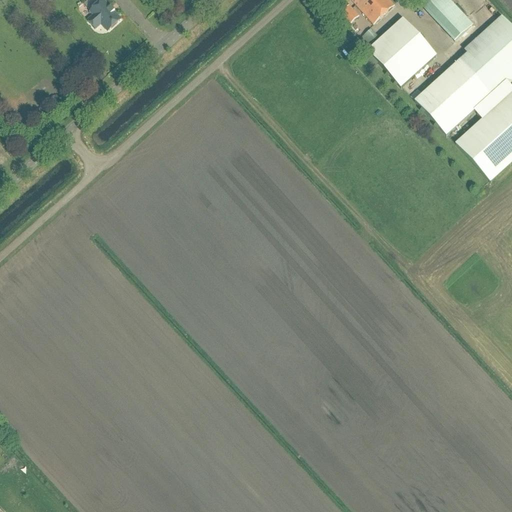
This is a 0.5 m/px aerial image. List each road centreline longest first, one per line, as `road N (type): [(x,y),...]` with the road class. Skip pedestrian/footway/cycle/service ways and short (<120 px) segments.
road 1 (unclassified): [(97,170),(287,0)]
road 2 (tertiary): [(64,134),(215,0)]
road 3 (unclassified): [(0,257),(97,170)]
